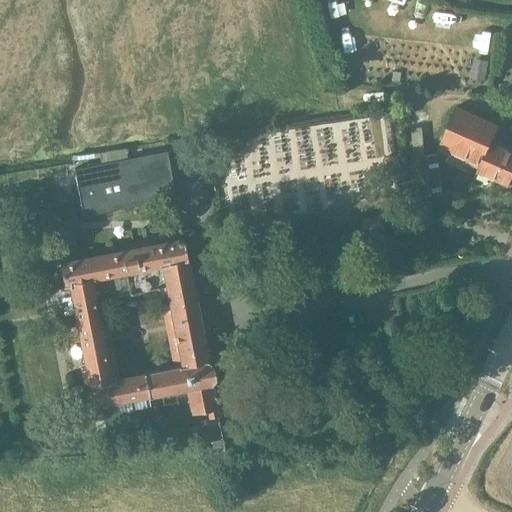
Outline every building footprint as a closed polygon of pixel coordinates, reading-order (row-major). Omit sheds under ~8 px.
[(474,59),(471,81),(485,83),(488,62),(474,59)] [(477,170),(476,173),(508,188),(511,179),(511,152),(492,144),(500,126),(458,106),(438,152),(477,170)] [(412,129),(414,154),(424,153),(422,128),(412,129)] [(74,171),(83,218),(175,200),(167,153),(74,171)] [(443,197),(438,154),(416,156),(421,200),(443,197)] [(362,218),(365,236),(383,233),(381,215),(362,218)] [(107,433),(156,423),(154,407),(152,398),(186,391),(188,401),(191,416),(207,413),(208,420),(219,418),(213,383),(215,380),(212,365),(209,364),(189,262),(187,262),(182,240),(60,263),(64,287),(68,287),(87,384),(90,387),(94,409),(101,407),(107,433)] [(349,449),(350,456),(350,464),(372,463),(371,444),(349,446),(349,449)] [(252,465),(252,472),(350,456),(349,449),(252,465)] [(230,477),(224,477),(225,493),(244,492),(243,476),(241,476),(241,473),(241,470),(237,470),(229,470),(230,477)]
